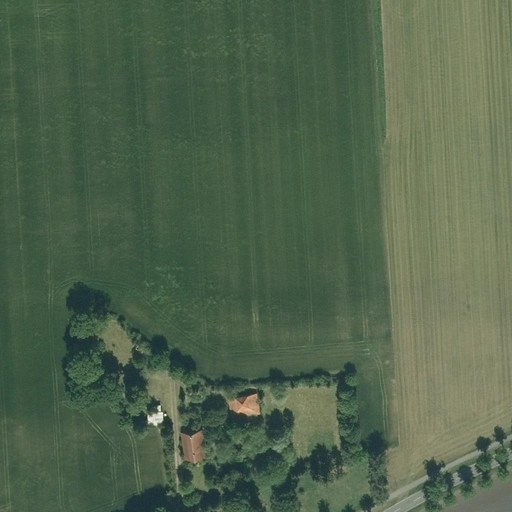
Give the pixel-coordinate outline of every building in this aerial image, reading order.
[(139,339),(133,349),(150,359),(156,349),(139,339)] [(188,389),(188,398),(201,397),(201,389),(188,389)] [(229,399),(231,418),(257,415),(255,397),(229,399)] [(144,412),(146,425),(162,422),(160,409),(144,412)] [(180,432),(183,460),(203,459),(201,430),(180,432)]
